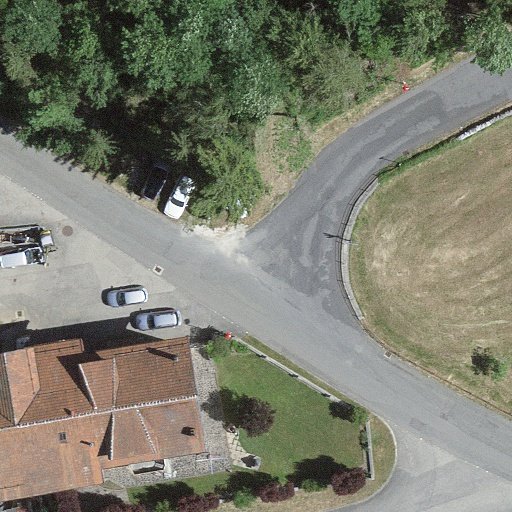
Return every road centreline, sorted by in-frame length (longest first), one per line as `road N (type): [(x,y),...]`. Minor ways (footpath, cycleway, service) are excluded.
road 1 (residential): [(511,86),(327,179),(250,292)]
road 2 (unclassified): [(250,292),(511,443)]
road 3 (unclassified): [(0,132),(250,292)]
